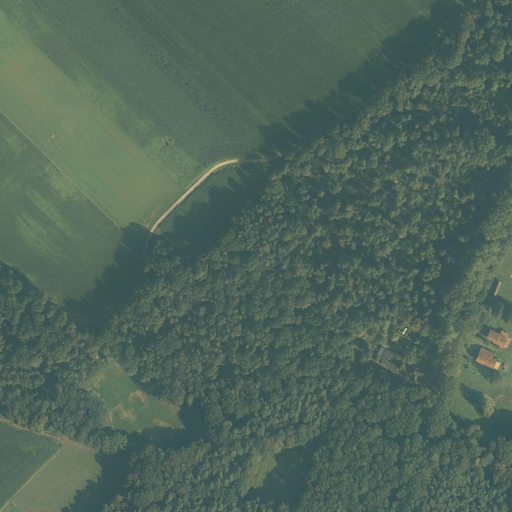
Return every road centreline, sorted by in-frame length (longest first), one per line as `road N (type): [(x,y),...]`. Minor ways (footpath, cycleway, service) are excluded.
road 1 (track): [(84,333),(133,285),(158,221),(207,173),(233,160),(275,156),(366,101),(475,0)]
road 2 (track): [(408,472),(308,436),(272,448),(126,455),(74,437)]
road 3 (tertiary): [(411,511),(469,284),(511,201)]
